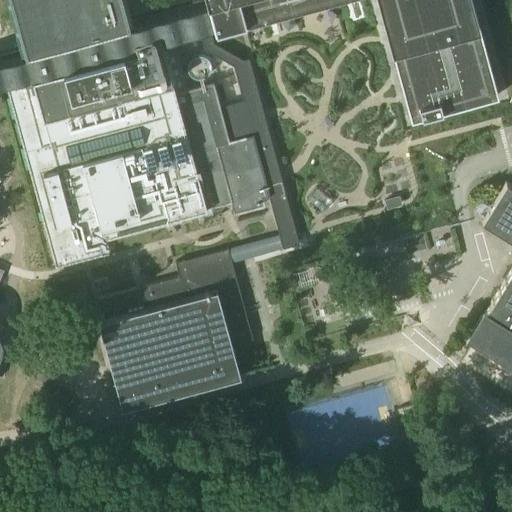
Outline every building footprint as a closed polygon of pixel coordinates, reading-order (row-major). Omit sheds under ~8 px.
[(11,0),(24,47),(0,53),(0,81),(4,81),(11,107),(53,263),(108,249),(104,234),(229,200),(232,212),(265,203),(271,201),(280,233),(284,247),(299,242),(271,137),(249,56),(244,58),(214,41),(210,25),(199,28),(193,4),(129,21),(123,0),(11,0)] [(205,0),(193,4),(199,28),(210,25),(214,24),(215,26),(309,0),(205,0)] [(378,0),(411,118),(498,94),(472,0),(378,0)] [(484,311),(470,334),(480,340),(511,360),(511,183),(506,179),(505,180),(486,212),(481,219),(511,238),(511,267),(485,311),(484,311)] [(398,194),(385,198),(387,207),(401,203),(398,194)] [(179,275),(98,297),(104,318),(98,319),(112,369),(122,406),(240,374),(232,343),(253,338),(232,261),(284,247),(280,233),(228,247),(175,261),(179,275)] [(414,360),(405,362),(409,377),(418,374),(423,373),(419,358),(414,360)]
